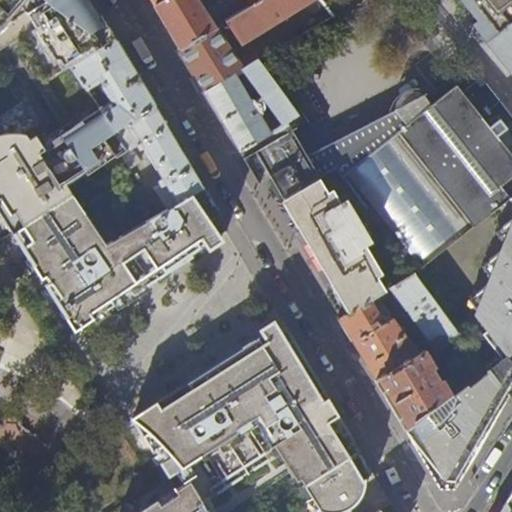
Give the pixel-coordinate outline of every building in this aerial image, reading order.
[(0,0),(0,50),(21,36),(25,41),(20,45),(28,56),(21,61),(67,132),(62,135),(88,175),(116,156),(117,158),(127,151),(113,132),(116,130),(101,109),(88,90),(73,66),(78,63),(117,40),(111,30),(92,0),(0,0)] [(164,0),(154,6),(180,49),(230,18),(222,3),(218,3),(204,11),(197,0),(164,0)] [(259,0),(252,5),(230,18),(180,49),(205,91),(242,69),(226,46),(239,39),(239,40),(306,0),(259,0)] [(511,0),(458,0),(477,23),(474,26),(488,44),(511,23),(511,14),(511,12),(511,10),(511,0)] [(511,23),(488,44),(511,74),(511,23)] [(137,75),(117,40),(78,63),(73,66),(88,90),(104,80),(103,86),(111,98),(114,100),(101,109),(116,130),(156,107),(137,75)] [(267,46),(270,52),(279,47),(276,41),(267,46)] [(256,61),(242,69),(205,91),(222,122),(240,151),(296,115),(256,61)] [(320,147),(335,168),(412,274),(508,197),(511,194),(511,153),(481,115),(500,101),(482,77),(461,91),(452,81),(444,85),(441,81),(429,90),(422,89),(415,89),(407,90),(401,93),(397,96),(394,99),(389,107),(388,113),(320,147)] [(181,148),(156,107),(116,130),(113,132),(127,151),(143,142),(167,182),(156,189),(169,207),(203,187),(181,148)] [(240,151),(247,162),(254,175),(313,139),(296,115),(240,151)] [(60,183),(40,153),(45,150),(37,136),(31,140),(26,133),(23,132),(9,133),(1,135),(0,134),(0,210),(13,231),(74,194),(64,180),(60,183)] [(319,178),(335,168),(320,147),(313,139),(254,175),(263,190),(272,205),(283,199),(319,178)] [(160,213),(126,161),(124,162),(158,214),(160,213)] [(319,178),(283,199),(300,227),(335,286),(350,312),(384,291),(360,249),(372,243),(346,199),(335,205),(319,178)] [(213,202),(203,187),(169,207),(160,213),(158,214),(143,223),(172,265),(196,249),(228,228),(213,202)] [(109,245),(74,194),(13,231),(76,329),(91,319),(137,288),(172,265),(143,223),(109,245)] [(511,194),(508,197),(511,202),(511,217),(502,226),(511,238),(511,240),(487,260),(497,274),(473,293),(476,316),(487,331),(483,334),(501,359),(468,385),(467,384),(452,396),(424,416),(423,415),(405,429),(415,446),(439,487),(453,487),(465,470),(487,437),(495,423),(511,388),(511,194)] [(412,274),(384,291),(350,312),(339,318),(357,348),(376,379),(418,354),(379,302),(392,293),(428,342),(420,346),(423,352),(456,332),(412,274)] [(338,412),(284,323),(274,330),(327,419),(338,412)] [(327,419),(274,330),(250,345),(202,376),(146,411),(126,424),(146,455),(152,451),(155,455),(148,460),(152,466),(156,463),(166,479),(170,476),(177,488),(139,511),(212,511),(206,501),(279,454),(283,460),(280,462),(294,481),(299,478),(305,486),(361,451),(348,430),(338,412),(327,419)] [(429,358),(461,340),(456,332),(423,352),(418,354),(376,379),(385,395),(405,429),(423,415),(424,416),(452,396),(441,380),(439,382),(429,368),(433,365),(429,358)] [(356,498),(360,492),(362,487),(362,486),(347,464),(363,454),(361,451),(305,486),(311,495),(304,500),(309,505),(313,507),(321,510),(325,511),(330,511),(335,511),(344,508),(351,503),(356,498)] [(386,495),(372,470),(362,476),(363,481),(362,486),(373,503),(386,495)] [(395,511),(389,500),(373,511),(395,511)] [(510,511),(505,502),(498,511),(510,511)]
